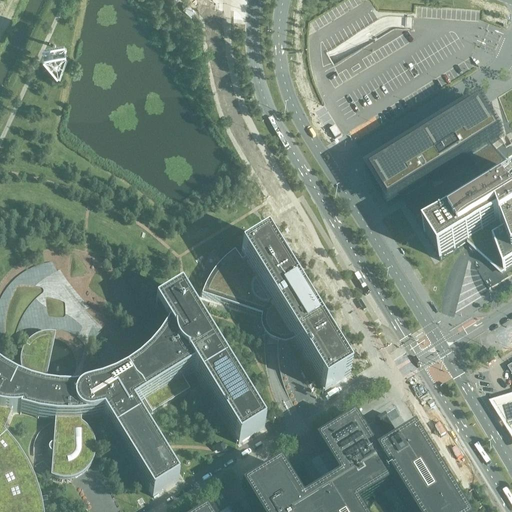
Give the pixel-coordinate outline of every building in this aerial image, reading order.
[(362,2),(304,38),(320,97),(369,177),(370,176),(389,207),(401,199),(421,231),(424,236),(424,235),(425,235),(426,234),(435,228),(452,218),(448,212),(448,211),(501,179),(511,171),(511,168),(490,145),(500,139),(481,108),(511,88),(511,38),(506,29),(505,28),(437,25),(437,17),(435,17),(400,38),(386,15),(388,13),(362,2)] [(425,235),(424,235),(425,236),(440,261),(441,260),(469,243),(473,250),(491,280),(490,280),(495,287),(511,276),(511,171),(501,179),(448,211),(448,212),(452,218),(435,228),(426,234),(425,235)] [(202,295),(201,298),(261,318),(260,321),(260,324),(260,326),(262,331),(262,332),(263,334),(264,336),(267,340),(270,343),(275,345),(277,346),(280,346),(282,346),(285,346),(289,345),(292,344),(294,343),(324,392),(350,376),(325,336),(298,293),(266,240),(240,256),(244,262),(241,264),(234,254),(231,256),(228,258),(225,261),(223,263),(220,266),(217,269),(215,272),(213,275),(211,278),(209,281),(207,285),(205,288),(203,292),(202,295)] [(0,511),(42,511),(40,499),(35,482),(17,450),(4,434),(12,413),(31,417),(55,422),(50,479),(58,482),(74,481),(87,472),(94,457),(92,437),(81,425),(80,421),(91,420),(103,417),(152,498),(178,482),(133,408),(144,401),(152,414),(189,390),(182,378),(193,371),(238,445),(264,429),(180,293),(155,309),(168,330),(160,343),(149,357),(133,370),(114,382),(91,389),(66,392),(44,390),(55,339),(45,338),(33,343),(22,358),(22,374),(30,386),(13,379),(0,370),(0,511)] [(511,395),(489,403),(511,440),(511,395)] [(458,511),(412,437),(376,459),(353,423),(333,435),(314,447),(336,483),(302,504),(279,468),(269,474),(253,484),(240,492),(252,511),(458,511)]
